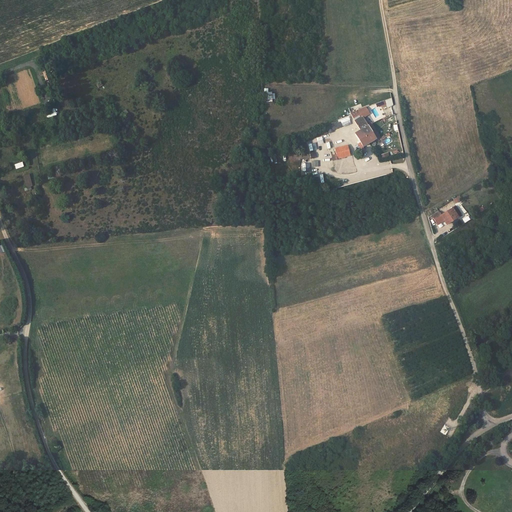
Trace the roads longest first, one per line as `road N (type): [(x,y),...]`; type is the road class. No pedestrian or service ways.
road 1 (unclassified): [(395,89),(432,250),(489,424)]
road 2 (residential): [(0,224),(26,285),(24,371),(33,410),(49,454),(87,511)]
